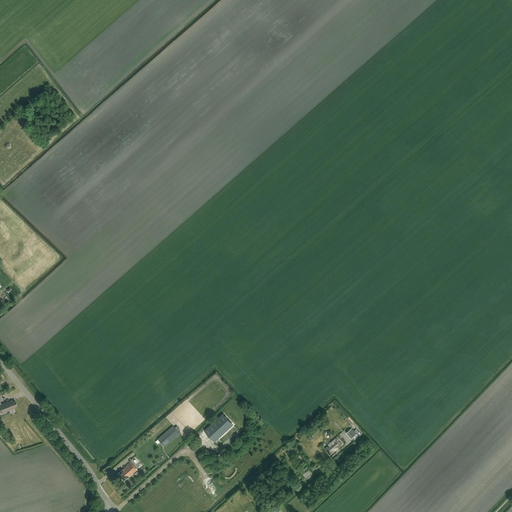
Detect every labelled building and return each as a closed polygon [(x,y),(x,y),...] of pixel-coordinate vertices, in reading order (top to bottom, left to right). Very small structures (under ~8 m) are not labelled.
[(12,401),(0,405),(0,404),(1,404),(0,401),(0,410),(1,410),(3,413),(15,408),(14,407),(17,406),(15,401),(13,402),(12,401)] [(223,414),(204,431),(215,442),(233,425),(223,414)] [(159,439),(166,447),(180,434),(174,426),(159,439)] [(351,428),(346,433),(351,439),(357,434),(351,428)] [(325,449),(331,455),(342,445),(336,438),(327,446),(328,447),(325,449)] [(122,470),(118,474),(124,481),(128,477),(131,474),(131,475),(137,470),(130,462),(127,465),(122,470)]
